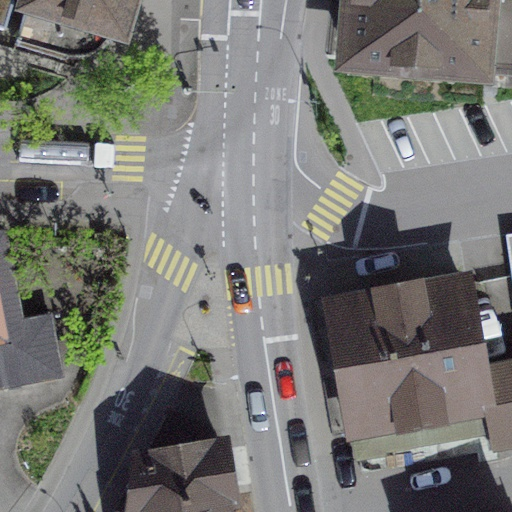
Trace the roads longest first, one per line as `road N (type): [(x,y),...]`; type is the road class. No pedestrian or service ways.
road 1 (tertiary): [(252,167),(172,264),(123,418),(69,511)]
road 2 (primary): [(252,167),(257,284),(292,511)]
road 3 (tertiary): [(0,165),(252,167)]
road 4 (primary): [(267,0),(252,167)]
